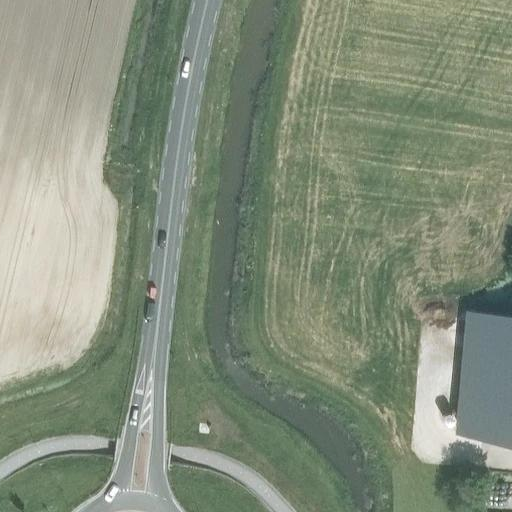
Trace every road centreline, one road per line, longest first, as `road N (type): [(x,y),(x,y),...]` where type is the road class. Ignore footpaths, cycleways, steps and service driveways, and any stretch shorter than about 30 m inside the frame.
road 1 (primary): [(206,0),(159,293)]
road 2 (primary): [(157,506),(159,293)]
road 3 (primary): [(159,293),(114,500)]
